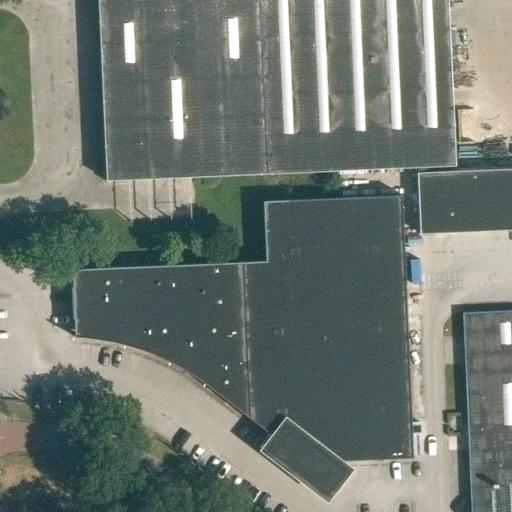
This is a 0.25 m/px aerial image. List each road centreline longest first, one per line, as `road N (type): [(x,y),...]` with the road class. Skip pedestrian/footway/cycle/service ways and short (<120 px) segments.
road 1 (unknown): [(303,511),(123,387),(66,360),(0,290)]
road 2 (unknown): [(0,194),(18,191),(62,159),(76,136),(87,80),(74,0)]
road 3 (unclassified): [(204,511),(154,473),(99,447),(0,438)]
